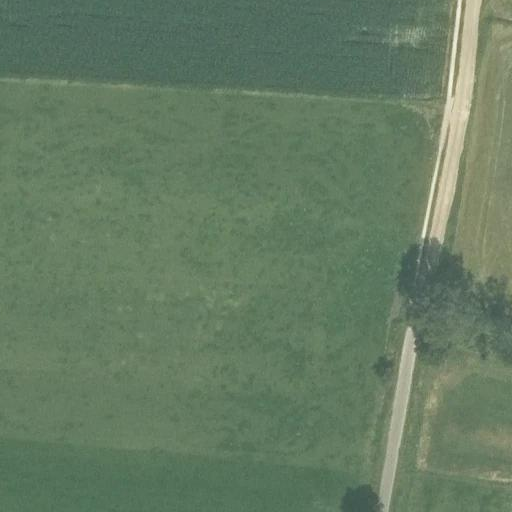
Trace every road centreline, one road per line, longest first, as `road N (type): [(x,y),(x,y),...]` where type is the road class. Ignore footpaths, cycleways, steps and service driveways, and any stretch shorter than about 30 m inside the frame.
road 1 (track): [(415,307),(436,239),(472,0)]
road 2 (unclassified): [(382,511),(415,307)]
